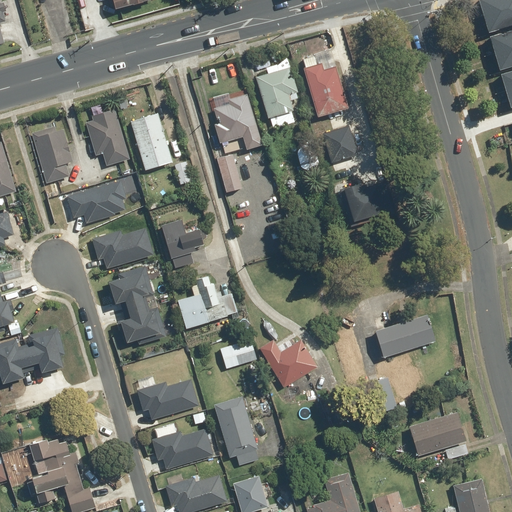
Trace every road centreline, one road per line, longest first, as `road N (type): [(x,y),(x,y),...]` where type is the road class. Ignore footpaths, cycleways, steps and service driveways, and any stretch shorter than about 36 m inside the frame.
road 1 (residential): [(511,405),(470,193),(408,0)]
road 2 (secondary): [(0,90),(277,11)]
road 3 (residential): [(59,264),(82,292),(148,511)]
